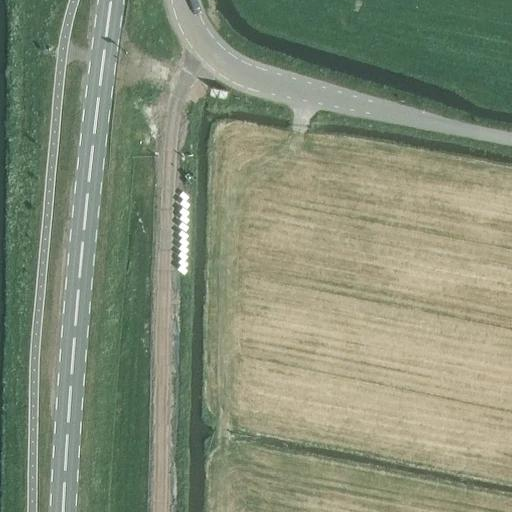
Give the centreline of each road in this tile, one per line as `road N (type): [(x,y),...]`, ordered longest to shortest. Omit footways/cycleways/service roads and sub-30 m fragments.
road 1 (primary): [(63,511),(110,0)]
road 2 (tertiary): [(511,137),(244,74),(200,43),(181,0)]
